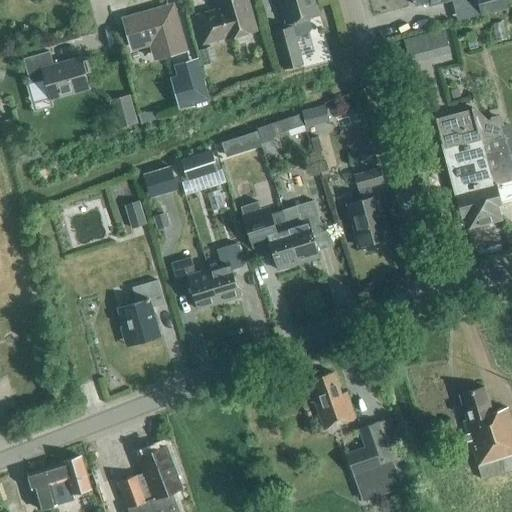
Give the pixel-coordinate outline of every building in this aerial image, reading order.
[(226,40),(256,31),(247,0),(214,0),(217,10),(194,17),(202,45),(225,39),(226,40)] [(281,0),(283,6),(280,6),(286,25),(291,24),(293,34),(274,39),(283,70),(302,65),(295,38),(311,33),(307,19),(317,16),(312,0),(281,0)] [(476,0),(481,16),(507,9),(505,0),(476,0)] [(182,51),(170,9),(124,22),(133,52),(150,47),(153,59),(182,51)] [(445,37),(440,38),(438,32),(404,41),(410,65),(452,53),(450,44),(447,45),(445,37)] [(201,66),(215,62),(211,47),(196,51),(201,66)] [(53,66),(49,53),(23,60),(30,84),(45,79),(51,100),(88,89),(80,59),(53,66)] [(209,101),(197,59),(173,66),(176,76),(169,78),(178,110),(209,101)] [(116,129),(138,124),(130,95),(109,101),(116,129)] [(476,124),(472,109),(434,119),(461,218),(465,217),(468,229),(501,220),(497,206),(501,205),(500,201),(511,198),(511,168),(499,118),(476,124)] [(142,112),(139,114),(142,124),(157,121),(155,111),(142,112)] [(302,126),(299,115),(257,129),(264,153),(271,151),(268,143),(275,136),(302,126)] [(226,158),(237,154),(233,140),(221,143),(226,158)] [(36,147),(27,150),(24,142),(10,147),(16,166),(40,158),(36,147)] [(187,182),(218,172),(211,151),(181,162),(187,182)] [(171,168),(143,176),(151,201),(179,193),(171,168)] [(373,198),(370,187),(383,183),(379,170),(355,176),(361,201),(348,205),(359,247),(387,239),(375,198),(373,198)] [(131,230),(146,225),(140,202),(124,206),(131,230)] [(261,211),(259,202),(240,208),(252,248),(269,244),(277,271),(298,264),(287,228),(282,211),(271,215),(269,208),(261,211)] [(287,228),(298,264),(319,258),(310,228),(321,225),(314,202),(293,208),(282,211),(287,228)] [(208,270),(218,304),(239,297),(231,271),(243,267),(236,244),(216,250),(221,266),(208,270)] [(218,304),(208,270),(195,274),(190,258),(170,264),(177,287),(189,283),(197,310),(218,304)] [(121,309),(131,342),(159,334),(151,308),(165,304),(158,280),(132,288),(137,305),(121,309)] [(0,320),(0,338),(33,328),(28,312),(0,320)] [(43,318),(34,320),(37,331),(46,329),(43,318)] [(340,394),(333,373),(310,381),(307,383),(323,431),(355,420),(346,393),(340,394)] [(492,414),(484,388),(459,396),(467,421),(463,423),(481,480),(511,470),(511,423),(507,408),(492,414)] [(366,450),(347,456),(363,502),(402,488),(392,460),(391,461),(377,423),(359,429),(366,450)] [(175,476),(164,447),(128,460),(135,478),(118,485),(127,511),(178,511),(166,480),(175,476)] [(72,495),(90,489),(80,457),(62,463),(27,474),(32,491),(33,491),(39,510),(56,505),(54,499),(71,494),(72,495)]
